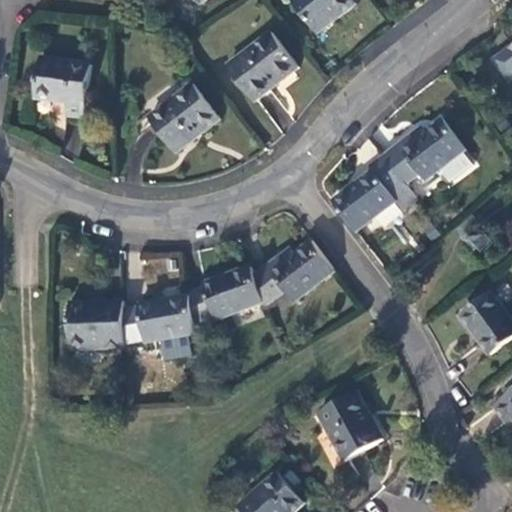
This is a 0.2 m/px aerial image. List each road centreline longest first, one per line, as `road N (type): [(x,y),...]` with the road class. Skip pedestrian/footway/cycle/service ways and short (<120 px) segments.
road 1 (residential): [(297,177),(425,352),(452,476),(421,511)]
road 2 (residential): [(31,174),(161,221),(244,204),(297,177)]
road 3 (residential): [(297,177),(477,0)]
